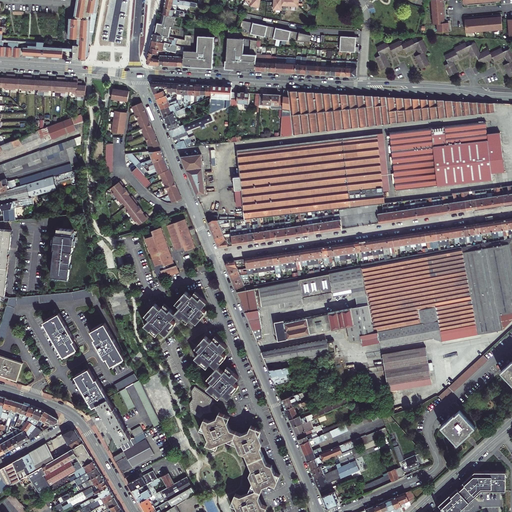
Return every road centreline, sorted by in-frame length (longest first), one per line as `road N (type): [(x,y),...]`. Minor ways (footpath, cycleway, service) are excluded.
road 1 (residential): [(511,210),(212,256)]
road 2 (residential): [(341,511),(436,468),(430,419),(511,343)]
road 3 (residential): [(212,256),(311,492)]
road 4 (residential): [(360,85),(136,72)]
road 5 (residential): [(136,72),(189,202)]
road 6 (residential): [(0,63),(136,72)]
